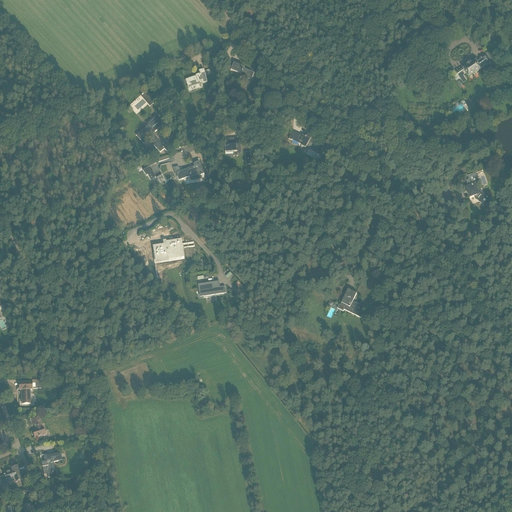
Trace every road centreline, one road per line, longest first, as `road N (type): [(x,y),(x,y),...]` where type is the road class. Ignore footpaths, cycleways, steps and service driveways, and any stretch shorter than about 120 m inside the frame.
road 1 (unclassified): [(511,337),(301,105)]
road 2 (track): [(104,511),(94,396),(72,374),(23,263)]
road 3 (unknown): [(164,214),(32,282)]
road 4 (unclassified): [(301,105),(211,0)]
road 5 (residential): [(182,155),(231,121),(281,118),(301,105)]
